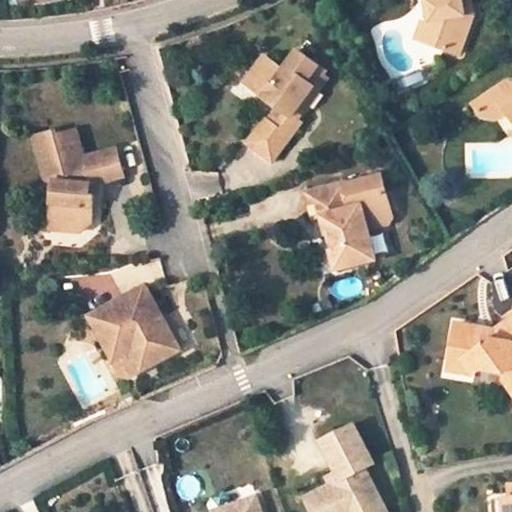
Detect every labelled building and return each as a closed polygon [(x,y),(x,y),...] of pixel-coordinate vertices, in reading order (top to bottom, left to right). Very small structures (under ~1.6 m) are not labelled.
[(404,0),(407,26),(421,35),(432,17),(422,18),(419,0),(404,0)] [(419,0),(422,18),(432,17),(421,35),(448,54),(467,25),(459,21),(459,10),(466,9),(464,0),(419,0)] [(305,50),(297,43),(280,63),(287,70),(305,50)] [(305,50),(287,70),(280,63),(269,54),(248,78),(290,114),(279,127),(267,117),(248,139),(273,160),(305,123),(299,119),(310,106),(303,100),(315,86),(320,89),(330,78),(325,73),(328,69),(305,50)] [(511,86),(508,86),(476,108),(483,119),(497,123),(508,115),(511,120),(511,86)] [(96,203),(97,191),(127,183),(120,156),(87,164),(81,137),(59,142),(57,136),(37,141),(48,188),(61,190),(54,232),(85,238),(97,232),(101,204),(96,203)] [(330,253),(336,271),(375,261),(369,237),(387,232),(397,229),(399,226),(386,178),(345,189),(307,196),(313,222),(321,220),(326,237),(332,236),(336,252),(330,253)] [(332,236),(326,237),(330,253),(336,252),(332,236)] [(116,353),(135,342),(141,352),(151,368),(189,345),(152,284),(95,318),(116,353)] [(511,312),(483,334),(511,339),(511,312)] [(466,336),(468,325),(453,323),(451,334),(466,336)] [(466,336),(451,334),(447,357),(462,359),(460,370),(471,373),(476,365),(499,369),(498,375),(511,392),(511,339),(483,334),(476,327),(468,325),(466,336)] [(135,342),(116,353),(122,363),(141,352),(135,342)] [(462,359),(447,357),(445,368),(460,370),(462,359)] [(355,421),(321,438),(338,467),(342,476),(340,483),(328,483),(305,495),(313,511),(388,511),(365,466),(375,461),(355,421)] [(324,474),(328,483),(340,483),(342,476),(338,467),(324,474)] [(263,511),(258,495),(220,508),(221,511),(263,511)] [(494,511),(508,511),(507,497),(493,498),(494,511)]
